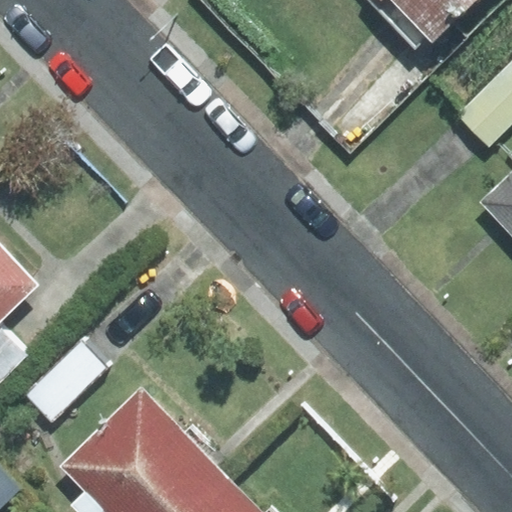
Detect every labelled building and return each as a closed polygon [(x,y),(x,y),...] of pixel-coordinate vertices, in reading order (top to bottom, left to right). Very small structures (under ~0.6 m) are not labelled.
[(370,0),(415,46),(427,35),(432,41),(474,0),(370,0)] [(511,123),(511,59),(457,114),(489,146),(511,123)] [(511,170),(479,201),(511,235),(511,170)] [(0,320),(38,285),(0,244),(0,320)] [(0,382),(26,357),(0,330),(0,382)] [(26,395),(52,422),(107,368),(81,341),(26,395)] [(197,511),(230,481),(141,389),(61,467),(85,492),(71,505),(77,511),(197,511)] [(0,511),(0,508),(22,486),(0,463),(0,511)] [(260,511),(230,481),(197,511),(260,511)]
